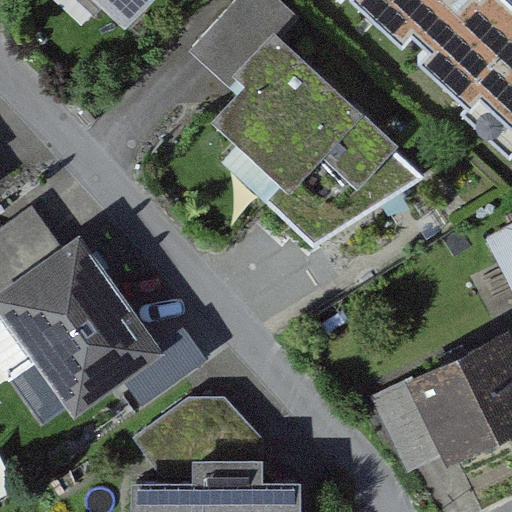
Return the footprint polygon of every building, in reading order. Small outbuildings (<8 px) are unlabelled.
[(93,0),(125,29),(152,0),(93,0)] [(275,0),(238,0),(190,53),(211,72),(227,87),(272,40),(293,17),(275,0)] [(511,0),(466,0),(435,52),(498,90),(476,126),(511,147),(511,46),(505,42),(511,30),(511,10),(508,8),(511,0)] [(272,40),(227,87),(238,96),(211,125),(236,147),(222,164),(312,248),(420,179),(272,40)] [(0,312),(79,417),(161,355),(73,239),(62,248),(49,231),(36,213),(0,240),(0,312)] [(511,225),(490,236),(511,281),(511,225)] [(159,313),(179,293),(140,254),(119,275),(159,313)] [(511,345),(508,338),(414,385),(449,453),(453,461),(511,431),(511,345)] [(414,385),(412,379),(372,399),(408,473),(433,461),(449,453),(414,385)] [(213,381),(136,439),(173,487),(132,488),(132,511),(298,511),(298,487),(291,486),(213,381)]
